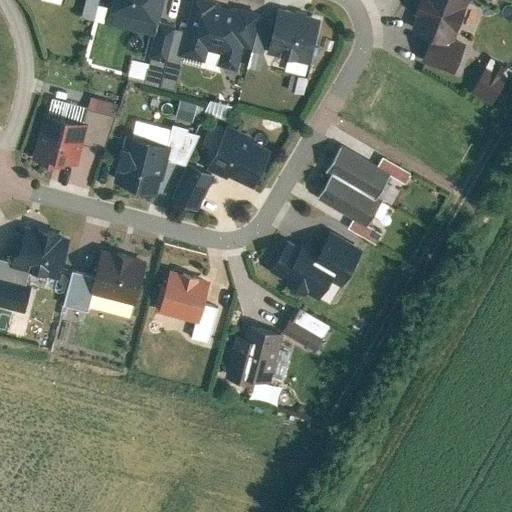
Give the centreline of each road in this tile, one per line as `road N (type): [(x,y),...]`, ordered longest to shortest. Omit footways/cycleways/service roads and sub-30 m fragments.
road 1 (residential): [(348,0),(363,40),(261,223),(238,239),(221,243),(0,182)]
road 2 (residential): [(6,0),(23,35),(29,82),(0,165)]
